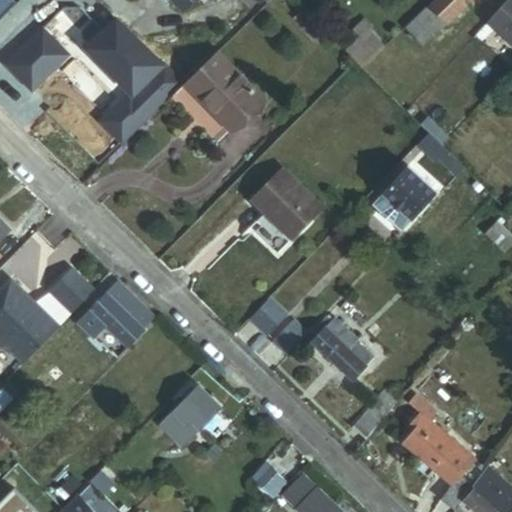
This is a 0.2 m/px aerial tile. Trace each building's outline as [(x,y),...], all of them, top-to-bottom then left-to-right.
[(441,0),(399,39),(421,62),(485,0),(441,0)] [(511,46),(511,0),(506,0),(486,24),(511,46)] [(333,40),(364,18),(349,3),(320,27),(333,40)] [(363,66),(387,45),(366,21),(342,42),(363,66)] [(160,93),(206,141),(257,92),(212,45),(160,93)] [(282,234),(314,204),(275,164),(243,195),(282,234)] [(415,219),(439,197),(415,173),(392,195),(415,219)] [(406,230),(415,219),(392,195),(382,207),(406,230)] [(0,244),(10,235),(0,225),(0,244)] [(94,296),(73,274),(51,296),(73,317),(94,296)] [(112,362),(155,318),(118,282),(75,325),(112,362)] [(33,308),(9,283),(0,292),(0,350),(3,350),(21,368),(57,331),(41,315),(39,318),(31,310),(33,308)] [(246,307),(227,325),(244,343),(263,324),(246,307)] [(41,315),(33,308),(31,310),(39,318),(41,315)] [(269,330),(250,348),(262,361),(281,342),(269,330)] [(327,388),(351,365),(318,332),(294,355),(327,388)] [(161,437),(183,459),(247,398),(223,375),(192,406),(187,403),(180,409),(185,414),(161,437)] [(382,388),(348,424),(362,437),(395,401),(382,388)] [(410,429),(390,411),(383,419),(391,427),(378,442),(384,447),(375,457),(406,486),(429,460),(403,436),(410,429)] [(429,460),(406,486),(421,499),(433,486),(444,474),(429,460)] [(475,511),(511,511),(511,483),(492,466),(462,500),(475,511)] [(111,504),(124,492),(109,475),(96,489),(111,504)] [(300,511),(319,493),(306,481),(288,500),(300,511)] [(413,509),(416,511),(425,511),(442,494),(433,486),(421,499),(413,509)] [(118,511),(111,504),(96,489),(72,511),(118,511)] [(300,511),(336,511),(319,493),(300,511)]
